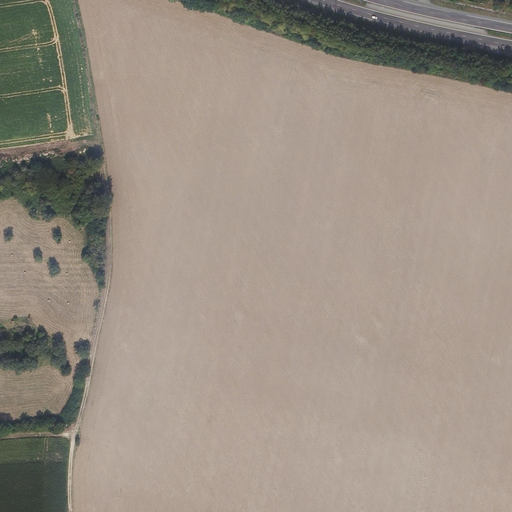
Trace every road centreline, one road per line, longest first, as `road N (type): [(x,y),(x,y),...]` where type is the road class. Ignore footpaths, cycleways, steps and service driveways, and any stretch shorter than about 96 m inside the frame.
road 1 (track): [(74,434),(106,294),(102,163),(81,147),(13,154)]
road 2 (trunk): [(324,0),(511,44)]
road 3 (trunk): [(511,28),(377,0)]
